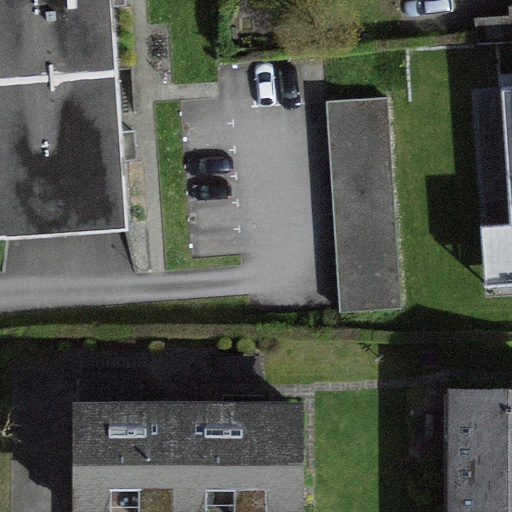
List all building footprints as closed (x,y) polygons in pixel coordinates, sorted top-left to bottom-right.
[(0,0),(0,95),(114,87),(107,0),(0,0)] [(511,57),(511,30),(476,33),(477,61),(511,57)] [(511,85),(501,86),(511,249),(511,85)] [(114,87),(0,95),(0,251),(126,242),(114,87)] [(403,295),(392,110),(334,114),(344,329),(375,326),(403,295)] [(511,511),(511,401),(464,401),(463,511),(511,511)] [(312,511),(312,415),(89,415),(89,511),(312,511)]
